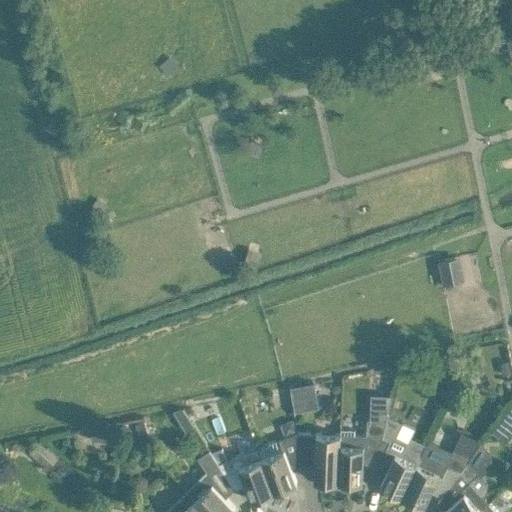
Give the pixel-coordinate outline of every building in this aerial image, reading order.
[(506,40),(499,42),(502,51),(509,49),(506,40)] [(170,55),(160,64),(167,72),(177,64),(170,55)] [(428,61),(417,64),(421,77),(432,74),(428,61)] [(251,138),(247,152),(258,156),(263,141),(251,138)] [(96,198),(90,208),(99,214),(106,203),(96,198)] [(431,248),(408,253),(411,264),(433,259),(431,248)] [(248,250),(244,262),(256,266),(259,254),(248,250)] [(232,251),(223,258),(231,269),(240,263),(232,251)] [(439,260),(439,263),(443,284),(465,279),(460,255),(439,260)] [(448,355),(445,361),(456,367),(461,358),(455,354),(451,351),(448,355)] [(509,359),(502,361),(504,373),(511,372),(509,359)] [(314,381),(291,385),(291,386),(294,399),(317,395),(315,382),(314,381)] [(511,402),(500,419),(511,427),(511,402)] [(383,434),(383,435),(377,461),(389,466),(380,485),(385,487),(388,496),(397,493),(402,495),(426,443),(398,430),(403,421),(388,414),(387,418),(383,434)] [(364,460),(377,461),(383,435),(383,434),(387,418),(367,417),(366,434),(355,433),(355,428),(340,428),(340,433),(339,480),(344,480),(350,487),(356,481),(363,481),(364,460)] [(293,418),(280,423),(284,434),(297,429),(293,418)] [(144,420),(136,423),(141,439),(149,436),(144,420)] [(90,427),(92,439),(116,435),(114,423),(90,427)] [(262,457),(262,456),(275,491),(280,489),(288,492),(292,484),(297,482),(290,463),(303,458),(298,432),(281,439),(280,438),(258,446),(262,457)] [(339,480),(340,433),(317,433),(298,432),(303,458),(316,458),(315,479),(320,479),(327,486),(334,480),(339,480)] [(426,443),(402,495),(408,498),(410,506),(419,503),(424,505),(433,487),(445,492),(468,461),(467,460),(470,455),(429,437),(426,443)] [(38,439),(29,450),(49,467),(59,456),(38,439)] [(211,451),(219,462),(227,459),(222,446),(211,451)] [(269,493),(275,491),(262,456),(262,457),(258,446),(231,457),(232,457),(227,459),(219,462),(233,484),(245,480),(253,499),(258,497),(267,500),(269,493)] [(487,481),(468,461),(445,492),(454,502),(442,511),(477,511),(489,502),(483,494),(486,489),(487,481)] [(223,493),(233,484),(219,462),(188,490),(195,498),(195,499),(207,511),(233,511),(237,508),(223,493)] [(188,490),(165,511),(207,511),(195,499),(195,498),(188,490)] [(5,501),(0,510),(0,511),(14,511),(17,507),(5,501)] [(498,511),(489,502),(477,511),(498,511)]
